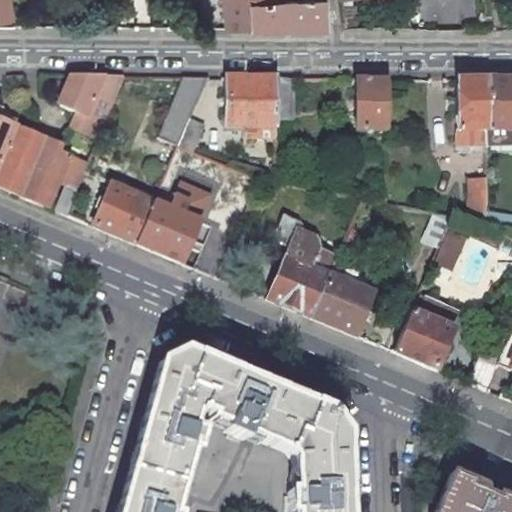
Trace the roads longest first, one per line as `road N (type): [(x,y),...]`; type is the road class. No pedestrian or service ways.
road 1 (residential): [(511,51),(0,45)]
road 2 (secondary): [(145,291),(388,395)]
road 3 (residential): [(80,511),(145,291)]
road 4 (secondary): [(0,229),(145,291)]
road 5 (secondary): [(388,395),(511,445)]
